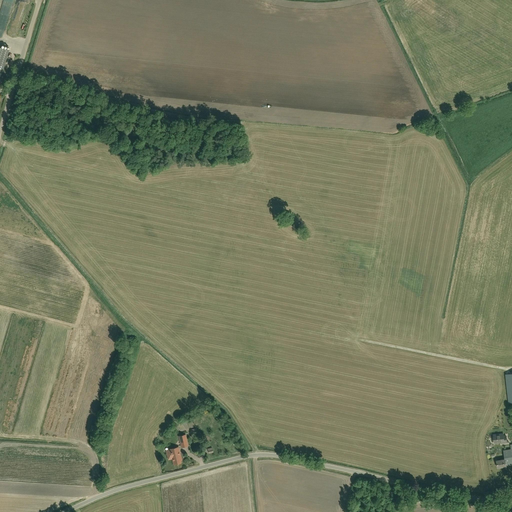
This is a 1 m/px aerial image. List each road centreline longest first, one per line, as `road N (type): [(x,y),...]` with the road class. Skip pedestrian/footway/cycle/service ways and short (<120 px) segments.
road 1 (unclassified): [(511,501),(433,496),(272,457),(113,491),(60,511)]
road 2 (unclassified): [(0,132),(39,0)]
